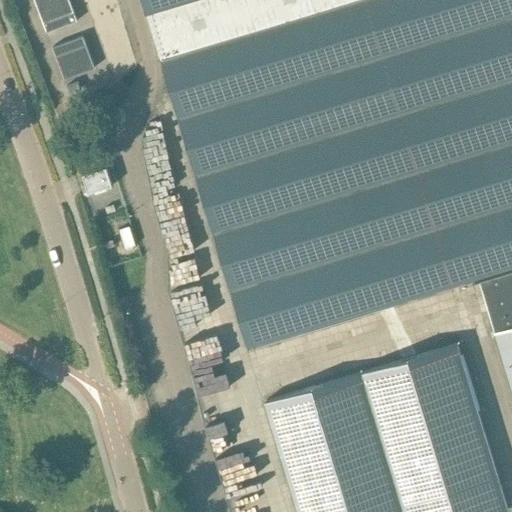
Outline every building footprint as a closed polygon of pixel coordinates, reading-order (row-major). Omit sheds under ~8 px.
[(35,0),(47,32),(78,20),(70,0),(35,0)] [(511,0),(143,0),(148,14),(149,14),(161,57),(159,58),(159,59),(161,58),(210,220),(249,348),(288,336),(472,280),(473,282),(480,280),(511,385),(511,0)] [(65,79),(95,67),(83,36),(53,47),(65,79)] [(81,89),(78,81),(67,85),(70,93),(81,89)] [(107,167),(82,174),(88,193),(113,185),(107,167)] [(165,261),(179,259),(177,245),(186,244),(184,226),(162,228),(165,261)] [(508,511),(457,343),(308,388),(265,401),(298,511),(508,511)]
